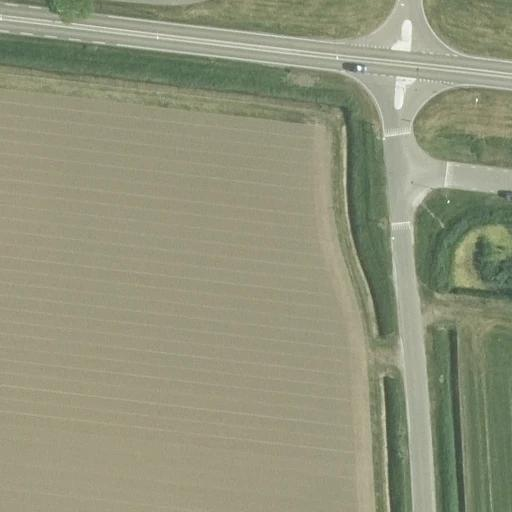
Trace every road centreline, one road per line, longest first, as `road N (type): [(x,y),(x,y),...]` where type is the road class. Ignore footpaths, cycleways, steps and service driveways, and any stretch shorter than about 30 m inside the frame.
road 1 (primary): [(403,65),(0,17)]
road 2 (unclassified): [(401,170),(421,511)]
